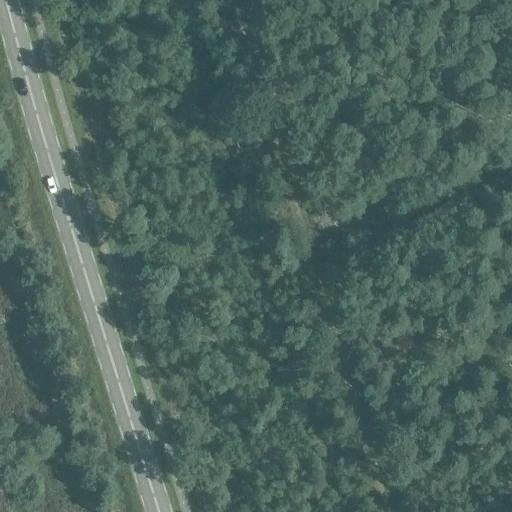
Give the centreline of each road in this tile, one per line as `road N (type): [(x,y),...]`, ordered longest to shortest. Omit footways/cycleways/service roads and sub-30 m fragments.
road 1 (track): [(224,0),(382,511)]
road 2 (primary): [(157,511),(4,0)]
